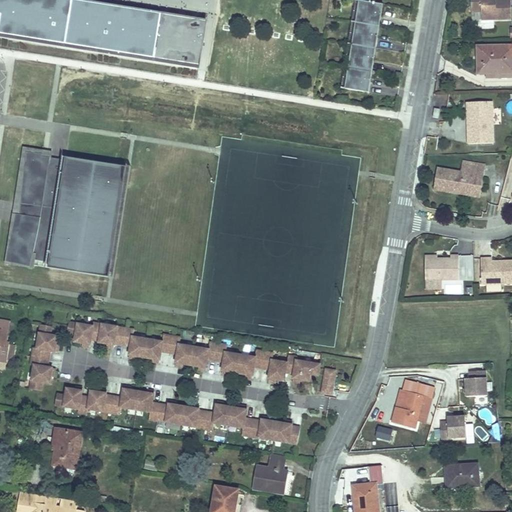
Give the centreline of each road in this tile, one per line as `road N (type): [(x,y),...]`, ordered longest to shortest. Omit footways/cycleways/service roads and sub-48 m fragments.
road 1 (residential): [(325,511),(331,465),(378,363),(399,221)]
road 2 (residential): [(399,221),(437,0)]
